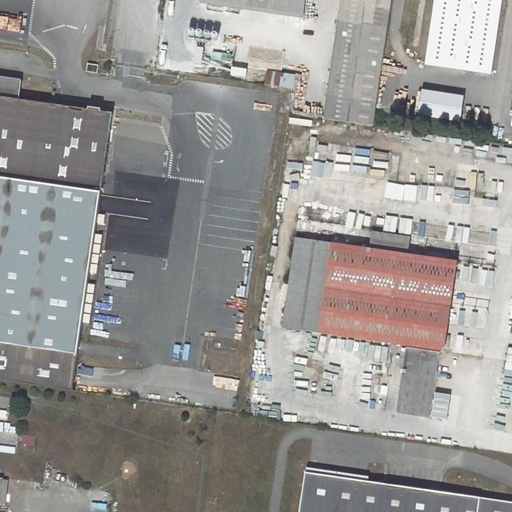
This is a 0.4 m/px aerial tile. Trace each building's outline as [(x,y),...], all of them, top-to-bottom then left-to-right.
[(304,0),(203,0),(203,4),(302,18),(304,0)] [(341,0),(324,119),(374,126),(392,0),(341,0)] [(434,0),(426,66),(491,75),(502,0),(434,0)] [(236,77),(252,79),(253,70),(237,68),(236,77)] [(267,72),(265,84),(293,89),(294,76),(267,72)] [(88,109),(19,99),(22,81),(0,77),(0,379),(72,390),(113,113),(101,111),(101,108),(88,106),(88,109)] [(466,123),(470,97),(426,90),(422,116),(466,123)] [(511,147),(502,146),(501,162),(511,163),(511,147)] [(418,201),(420,185),(350,176),(350,179),(360,180),(358,192),(418,201)] [(296,238),(283,327),(444,351),(457,262),(407,254),(409,237),(373,231),(370,248),(296,238)] [(388,360),(389,348),(377,347),(376,359),(388,360)] [(407,347),(397,412),(430,417),(439,352),(407,347)] [(200,372),(197,402),(238,407),(241,376),(200,372)] [(433,415),(447,418),(452,395),(438,392),(433,415)] [(23,444),(35,445),(36,436),(24,435),(23,444)] [(511,511),(511,499),(307,471),(301,511),(511,511)] [(3,479),(0,500),(0,504),(6,505),(8,480),(3,479)]
